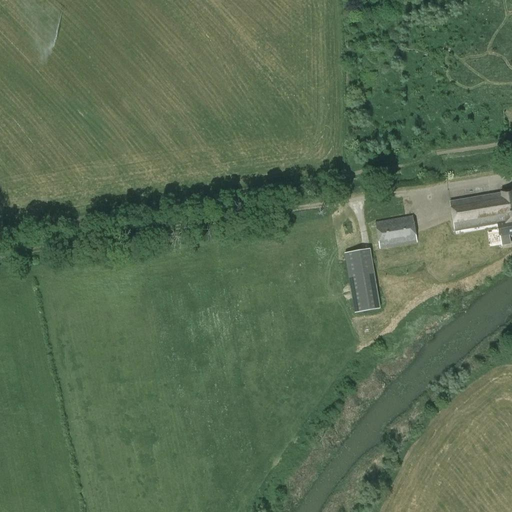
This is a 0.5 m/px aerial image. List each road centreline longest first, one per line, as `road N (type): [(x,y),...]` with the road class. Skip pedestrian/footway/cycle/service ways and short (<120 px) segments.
road 1 (track): [(0,253),(352,198)]
road 2 (unclassified): [(352,198),(511,175)]
